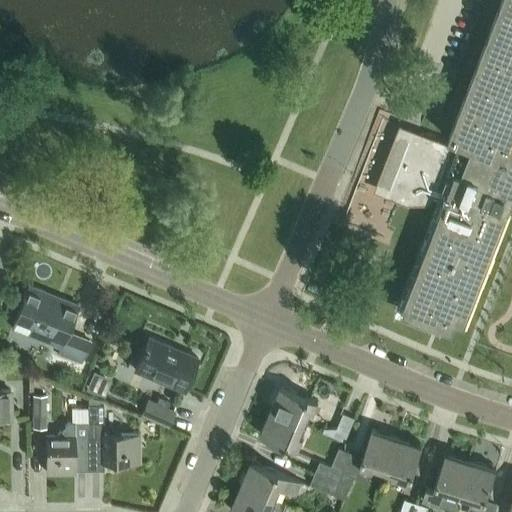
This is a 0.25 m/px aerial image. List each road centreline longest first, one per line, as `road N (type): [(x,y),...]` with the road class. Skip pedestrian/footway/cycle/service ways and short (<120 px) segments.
road 1 (residential): [(265,320),(369,78),(386,0)]
road 2 (residential): [(0,210),(265,320)]
road 3 (residential): [(265,320),(511,414)]
road 4 (residential): [(181,511),(265,320)]
